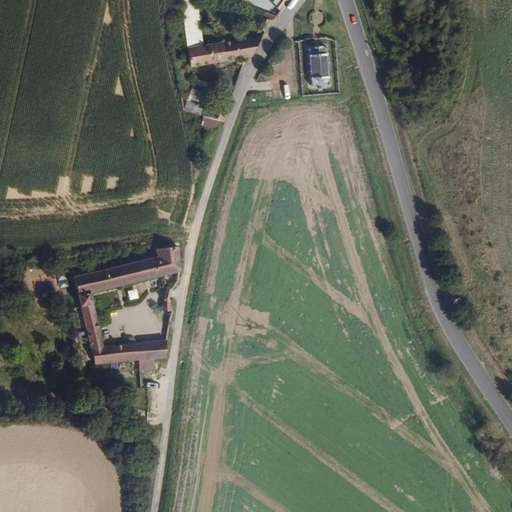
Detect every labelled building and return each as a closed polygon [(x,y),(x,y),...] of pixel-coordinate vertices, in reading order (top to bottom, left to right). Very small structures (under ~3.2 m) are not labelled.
[(189,67),(250,57),(259,39),(201,48),(195,1),(179,2),(189,67)] [(328,84),(324,48),(307,49),(310,85),(328,84)] [(194,80),(191,96),(205,98),(208,83),(194,80)] [(221,122),(225,109),(213,106),(209,118),(221,122)] [(121,287),(148,279),(178,270),(175,249),(154,250),(154,257),(87,273),(72,277),(96,363),(164,358),(171,308),(168,299),(171,288),(165,286),(164,288),(162,294),(158,320),(163,321),(162,327),(159,327),(156,340),(131,344),(104,346),(99,330),(95,314),(92,304),(90,295),(121,287)]
